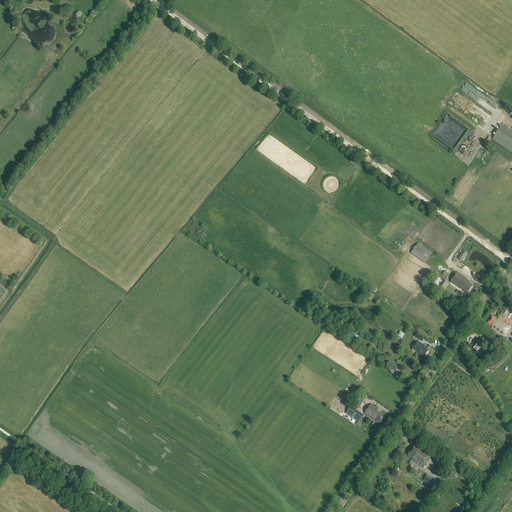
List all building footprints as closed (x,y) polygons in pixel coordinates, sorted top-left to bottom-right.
[(492,141),(511,154),(511,133),(501,127),(492,141)] [(411,253),(424,263),(432,253),(418,243),(411,253)] [(463,250),(457,259),(462,262),(468,253),(463,250)] [(473,286),(466,282),(468,280),(459,274),(452,283),(467,294),(473,286)] [(439,276),(433,287),(436,288),(442,278),(439,276)] [(450,284),(443,279),(438,286),(444,291),(450,284)] [(506,306),(499,316),(505,320),(505,319),(511,310),(507,307),(506,306)] [(511,327),(500,319),(499,318),(498,320),(493,317),(487,324),(492,328),(491,330),(503,338),(511,327)] [(414,336),(422,341),(425,337),(417,332),(414,336)] [(483,343),(485,340),(481,338),(480,340),(477,339),(471,347),(477,351),(483,343)] [(417,342),(412,350),(418,354),(422,356),(422,355),(425,357),(429,351),(427,350),(428,349),(417,342)] [(398,367),(390,361),(387,366),(395,371),(398,367)] [(359,408),(364,401),(358,397),(353,404),(359,408)] [(379,424),(384,417),(377,412),(379,409),(371,404),(364,414),(379,424)] [(356,413),(361,419),(364,416),(359,410),(356,412),(357,412),(356,413)] [(421,465),(421,466),(423,468),(432,456),(416,444),(407,456),(418,464),(418,463),(421,465)] [(420,468),(416,477),(421,479),(425,470),(420,468)] [(427,489),(429,486),(432,488),(436,482),(427,475),(423,481),(425,483),(423,486),(427,489)]
